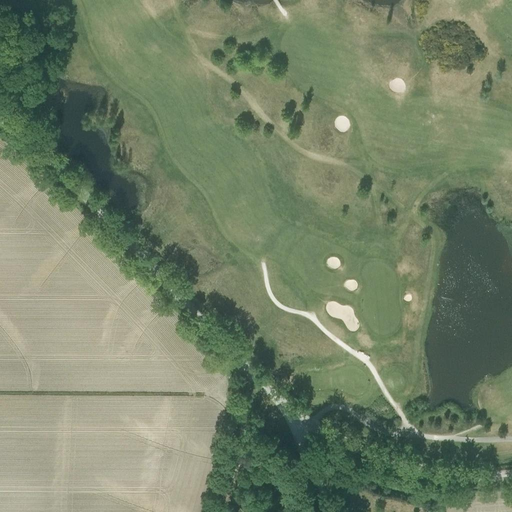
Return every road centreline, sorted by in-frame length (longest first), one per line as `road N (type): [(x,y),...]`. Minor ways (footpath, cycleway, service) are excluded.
road 1 (unclassified): [(511,475),(376,463),(269,400),(229,344),(73,179),(0,117)]
road 2 (unknown): [(294,414),(339,406),(411,436),(511,437)]
